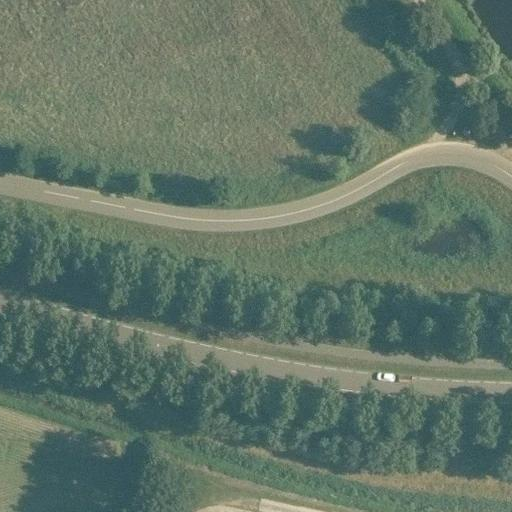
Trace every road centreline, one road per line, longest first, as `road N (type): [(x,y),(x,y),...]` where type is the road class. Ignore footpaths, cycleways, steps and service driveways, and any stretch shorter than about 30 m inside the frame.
road 1 (unclassified): [(511,172),(448,151),(423,153),(345,199),(276,220),(182,220),(0,184)]
road 2 (tertiary): [(511,394),(298,375),(0,301)]
